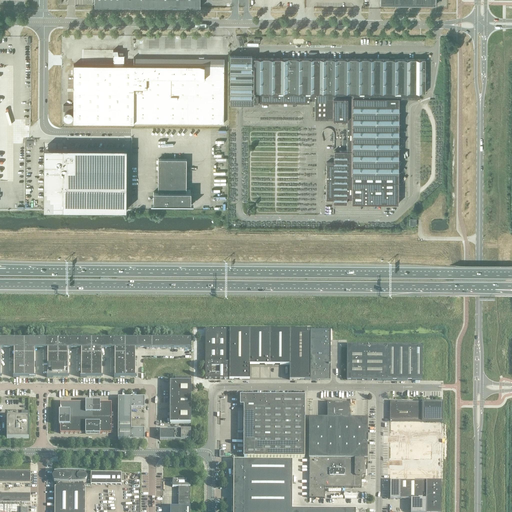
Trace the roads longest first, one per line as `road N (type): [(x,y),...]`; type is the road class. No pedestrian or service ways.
road 1 (motorway): [(511,275),(4,271)]
road 2 (motorway): [(0,282),(495,285)]
road 3 (unclassified): [(43,21),(475,25)]
road 4 (tertiary): [(479,106),(478,386)]
road 5 (unclassified): [(131,132),(48,130),(43,21)]
road 6 (unclassified): [(211,452),(212,388),(333,387)]
road 7 (unknown): [(309,124),(304,108),(248,109),(244,120),(306,124)]
road 8 (unknown): [(130,44),(84,44),(69,55),(62,132)]
road 9 (tertiary): [(478,386),(477,511)]
road 10 (unclassified): [(379,511),(380,388)]
